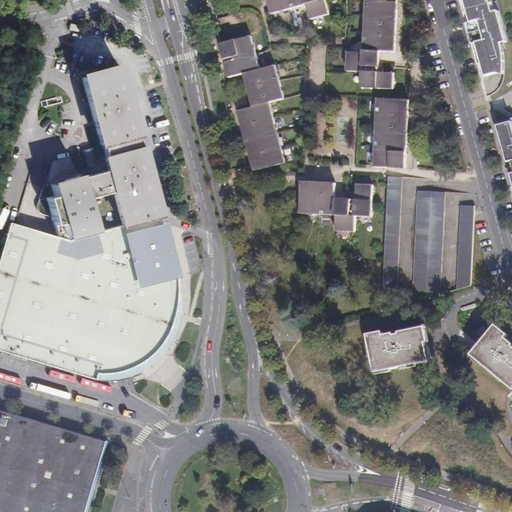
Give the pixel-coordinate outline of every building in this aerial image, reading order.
[(307,15),(325,10),(322,0),(264,0),(267,10),(303,0),(307,15)] [(361,0),(360,48),(345,48),(344,67),(359,67),(376,68),(376,64),(377,47),(392,47),(393,28),(393,0),(361,0)] [(462,0),(458,0),(463,17),(467,16),(462,0)] [(472,38),(481,70),(485,70),(485,56),(483,41),(498,37),(501,36),(502,36),(499,25),(497,26),(496,20),(498,20),(494,5),(492,6),(488,7),(486,0),(462,0),(467,16),(463,17),(467,32),(471,31),(473,38),(472,38)] [(75,23),(66,21),(64,27),(73,29),(75,23)] [(478,70),(481,70),(472,38),(473,38),(471,31),(467,32),(478,70)] [(247,32),(216,41),(221,57),(226,74),(241,70),(245,86),(250,103),(235,107),(240,124),(248,151),(252,167),(283,159),(266,99),(281,95),(271,61),(256,65),(247,32)] [(103,156),(104,158),(105,164),(47,180),(50,192),(43,194),(53,233),(63,235),(155,209),(138,145),(136,146),(132,131),(133,131),(114,66),(101,70),(102,72),(93,75),(92,72),(80,76),(98,139),(99,139),(104,156),(103,156)] [(376,68),(359,67),(358,83),(390,85),(391,68),(376,68)] [(406,95),(374,94),(372,162),(403,163),(404,147),(405,110),(406,95)] [(511,115),(511,112),(491,118),(511,193),(511,181),(508,168),(511,167),(508,155),(505,156),(494,120),(508,116),(511,126),(511,115)] [(511,126),(508,116),(494,120),(505,156),(508,155),(511,167),(508,168),(511,181),(511,126)] [(400,172),(386,172),(382,284),(395,285),(400,172)] [(315,178),(299,177),(298,209),(334,211),(333,227),(353,227),(353,211),(354,195),(348,195),(333,194),(333,178),(315,178)] [(355,179),(354,195),(353,211),(370,212),(371,180),(355,179)] [(442,187),(415,186),(411,285),(439,286),(442,187)] [(472,201),(458,200),(456,284),(470,280),(472,201)] [(160,224),(155,209),(63,235),(53,233),(8,225),(0,249),(0,351),(99,379),(119,372),(121,371),(137,363),(161,343),(174,311),(177,273),(160,224)] [(495,319),(471,350),(511,382),(511,340),(511,339),(511,337),(505,332),(507,329),(495,319)] [(382,326),(366,330),(375,368),(429,355),(424,338),(427,337),(424,321),(398,327),(398,329),(393,330),(393,328),(383,330),(382,326)] [(0,511),(87,511),(108,442),(0,410),(0,511)]
